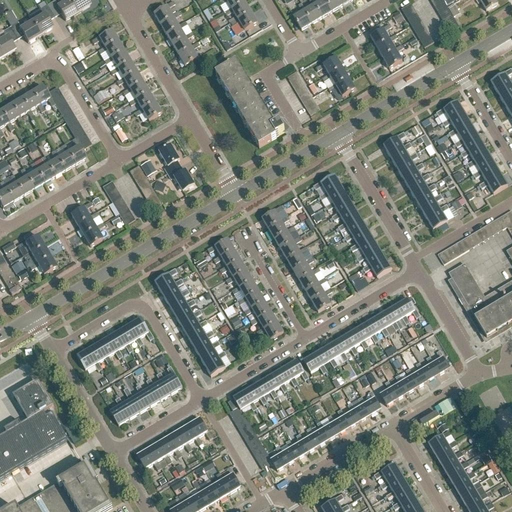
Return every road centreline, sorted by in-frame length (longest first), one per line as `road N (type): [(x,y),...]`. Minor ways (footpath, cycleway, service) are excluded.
road 1 (tertiary): [(32,318),(236,195)]
road 2 (residential): [(202,400),(139,308),(52,352)]
road 3 (unclassified): [(119,161),(61,66),(41,63),(0,89)]
road 4 (residential): [(412,262),(337,135)]
road 5 (unclassified): [(0,230),(119,161)]
road 6 (tertiary): [(337,135),(454,65)]
road 7 (residential): [(304,340),(418,274)]
road 8 (unclassified): [(189,119),(125,8)]
road 9 (residential): [(288,491),(393,426)]
road 10 (residential): [(262,506),(202,400)]
road 11 (residential): [(304,340),(243,236)]
